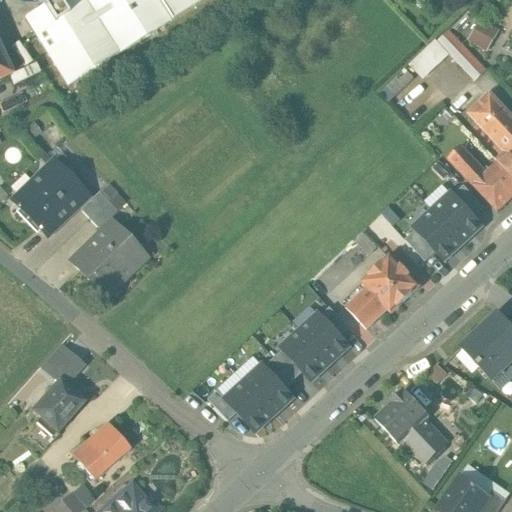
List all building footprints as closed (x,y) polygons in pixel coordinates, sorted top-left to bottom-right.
[(118,55),(93,15),(83,0),(54,0),(24,19),(67,87),(68,86),(118,55)] [(171,22),(157,0),(83,0),(118,54),(118,55),(119,55),(171,22)] [(157,0),(171,21),(177,18),(205,0),(157,0)] [(493,30),(480,22),(479,23),(470,38),(469,40),(469,41),(482,48),(486,43),(486,42),(488,38),(489,38),(493,30)] [(475,82),(485,72),(448,33),(437,43),(449,56),(474,82),(475,82)] [(423,80),(449,56),(437,43),(436,42),(409,67),(423,80)] [(3,52),(13,73),(30,65),(20,43),(3,52)] [(0,80),(9,77),(0,56),(0,80)] [(405,87),(406,86),(413,80),(408,74),(407,74),(400,81),(399,82),(404,88),(405,87)] [(511,121),(490,98),(470,117),(506,156),(497,164),(511,179),(511,121)] [(450,162),(498,213),(511,199),(511,179),(497,164),(490,171),(487,168),(483,171),(463,150),(450,162)] [(12,203),(18,210),(19,210),(43,236),(45,238),(86,199),(84,197),(53,164),(52,164),(32,183),(32,184),(33,185),(36,188),(22,201),(21,202),(17,198),(12,202),(12,203)] [(80,212),(84,217),(88,221),(89,221),(107,204),(107,203),(100,195),(99,194),(98,194),(80,212)] [(482,227),(451,194),(432,212),(463,245),(482,227)] [(90,222),(97,230),(98,231),(99,230),(116,213),(108,204),(107,204),(89,221),(90,222)] [(432,212),(413,229),(444,262),(463,245),(432,212)] [(71,265),(91,286),(92,286),(103,297),(104,299),(108,295),(108,294),(105,290),(116,278),(117,278),(120,276),(122,278),(124,279),(144,260),(143,259),(112,226),(111,225),(71,264),(71,265)] [(392,314),(416,291),(418,289),(418,288),(409,278),(409,277),(408,275),(402,269),(401,268),(401,269),(400,269),(390,259),(364,283),(363,284),(363,285),(367,289),(368,290),(348,308),(347,309),(347,310),(366,330),(370,327),(370,326),(387,311),(388,311),(391,314),(392,314)] [(332,295),(327,290),(316,279),(305,290),(320,305),(320,306),(321,306),(332,295)] [(349,347),(319,314),(300,331),(330,364),(349,347)] [(511,330),(505,323),(505,322),(498,315),(461,350),(489,380),(491,382),(511,361),(511,330)] [(300,331),(281,349),(311,382),(330,364),(300,331)] [(290,395),(260,362),(240,379),(271,412),(290,395)] [(240,379),(221,397),(252,430),(271,412),(240,379)] [(81,405),(76,401),(58,386),(34,414),(58,434),(82,406),(81,405)] [(444,443),(434,433),(424,423),(428,418),(404,393),(374,420),(399,446),(400,446),(404,442),(425,463),(444,444),(444,443)] [(107,428),(92,441),(72,458),(94,483),(128,453),(129,453),(107,428)] [(20,441),(20,442),(34,455),(43,445),(29,432),(27,433),(20,441)] [(450,460),(458,453),(458,452),(461,450),(451,439),(450,440),(442,447),(440,450),(450,460)] [(438,511),(479,511),(489,498),(460,478),(437,511),(438,511)] [(100,511),(150,511),(130,488),(129,488),(100,511)] [(492,493),(489,498),(479,511),(498,511),(506,502),(492,493)] [(82,511),(85,510),(73,495),(53,511),(82,511)]
